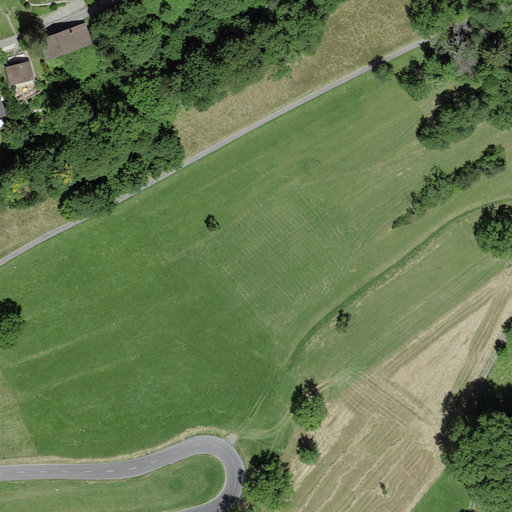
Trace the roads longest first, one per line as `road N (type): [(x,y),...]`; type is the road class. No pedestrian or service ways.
road 1 (unclassified): [(0,263),(302,100),(511,1)]
road 2 (secondary): [(205,511),(225,500),(235,479),(226,452),(210,444),(129,468),(0,473)]
road 3 (track): [(511,321),(475,393),(471,511)]
road 4 (unclassified): [(116,0),(0,43)]
